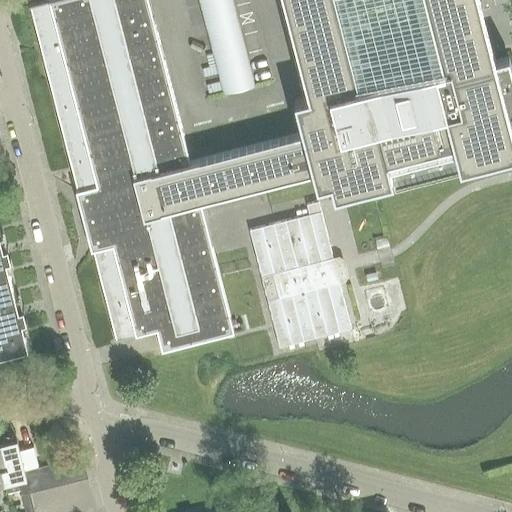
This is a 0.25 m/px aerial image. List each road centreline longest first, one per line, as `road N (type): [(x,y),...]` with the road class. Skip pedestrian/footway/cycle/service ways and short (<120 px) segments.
road 1 (residential): [(459,511),(91,417)]
road 2 (residential): [(91,417),(0,52)]
